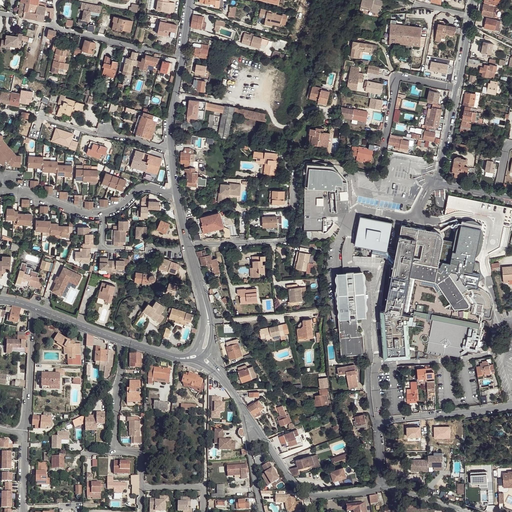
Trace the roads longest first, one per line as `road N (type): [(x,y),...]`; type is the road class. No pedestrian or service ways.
road 1 (residential): [(377,491),(379,425),(511,404)]
road 2 (residential): [(237,399),(301,490),(377,491)]
road 3 (residential): [(437,181),(472,0)]
road 4 (residential): [(55,0),(58,28),(183,58)]
road 5 (residential): [(40,116),(171,151)]
road 6 (residential): [(25,433),(35,307)]
road 7 (track): [(207,365),(204,486)]
